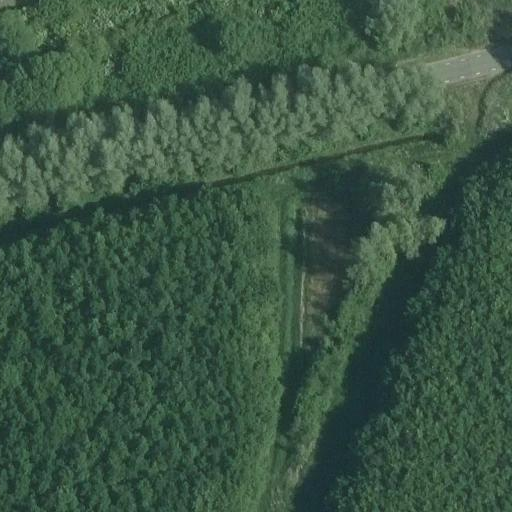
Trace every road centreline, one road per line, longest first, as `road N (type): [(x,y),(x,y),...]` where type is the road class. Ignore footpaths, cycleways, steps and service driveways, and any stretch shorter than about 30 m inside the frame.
road 1 (track): [(0,261),(511,141)]
road 2 (tertiary): [(0,174),(511,56)]
road 3 (track): [(326,511),(511,24)]
road 4 (track): [(268,511),(284,194)]
